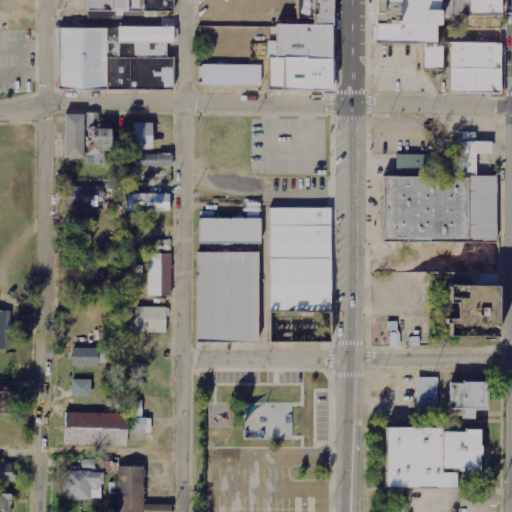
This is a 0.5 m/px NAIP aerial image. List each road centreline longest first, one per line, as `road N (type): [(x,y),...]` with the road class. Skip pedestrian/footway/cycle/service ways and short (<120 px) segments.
road 1 (residential): [(511,108),(43,104),(0,114)]
road 2 (residential): [(32,511),(43,0)]
road 3 (residential): [(182,511),(187,0)]
road 4 (primary): [(353,0),(348,511)]
road 5 (residential): [(511,358),(184,361)]
